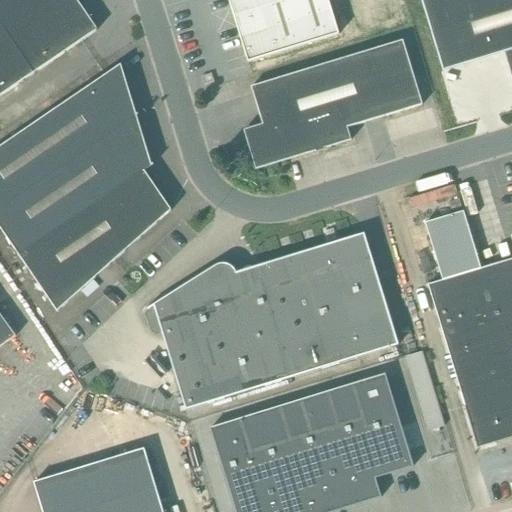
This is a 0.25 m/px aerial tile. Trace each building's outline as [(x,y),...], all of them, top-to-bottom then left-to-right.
[(0,0),(0,97),(98,31),(79,2),(76,0),(0,0)] [(228,0),(248,63),(339,35),(328,0),(228,0)] [(511,0),(421,0),(443,72),(505,53),(511,76),(511,0)] [(423,106),(417,87),(403,41),(251,88),(263,125),(244,131),(256,170),(351,141),(348,128),(423,106)] [(153,164),(152,165),(121,66),(0,148),(0,228),(57,312),(172,211),(145,172),(154,165),(153,164)] [(443,281),(428,285),(478,448),(511,437),(511,259),(481,269),(464,212),(425,224),(443,281)] [(417,223),(407,227),(412,242),(422,239),(417,223)] [(260,267),(237,274),(235,271),(234,269),(231,267),(228,265),(225,265),(222,265),(219,265),(217,266),(144,312),(145,313),(154,307),(186,411),(399,346),(380,285),(369,289),(353,238),(260,266),(260,267)] [(0,348),(17,337),(0,313),(0,348)] [(420,412),(435,407),(421,352),(405,356),(420,412)] [(413,467),(413,466),(385,375),(211,429),(236,511),(335,511),(381,498),(375,479),(413,467)] [(163,511),(144,450),(34,483),(42,511),(163,511)]
